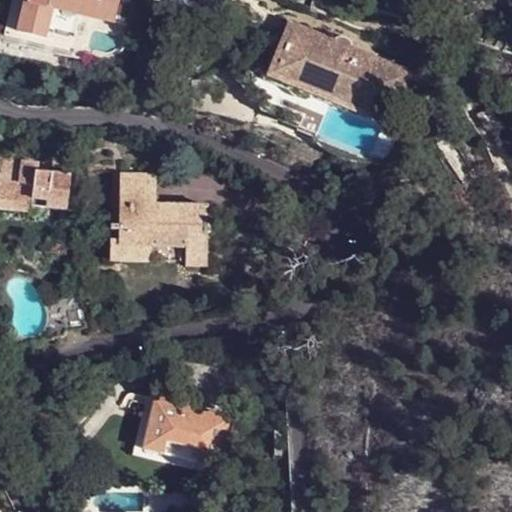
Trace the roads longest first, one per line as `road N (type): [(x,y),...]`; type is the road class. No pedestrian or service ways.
road 1 (residential): [(0,106),(13,115),(125,117),(203,139),(321,190),(343,228),(300,315)]
road 2 (residential): [(300,315),(24,361),(0,373)]
road 3 (residential): [(300,315),(305,511)]
